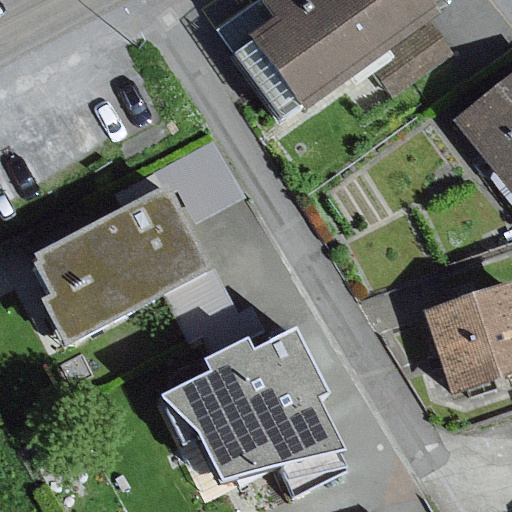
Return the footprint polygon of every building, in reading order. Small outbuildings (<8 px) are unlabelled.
[(397,0),(268,0),(215,36),(275,124),(416,28),(397,0)] [(511,88),(452,133),(508,208),(511,204),(511,88)] [(151,203),(9,276),(54,362),(169,303),(196,289),(151,203)] [(196,289),(169,303),(209,377),(258,350),(246,322),(226,332),(196,289)] [(511,300),(511,299),(422,321),(443,405),(511,388),(511,300)] [(209,377),(163,402),(219,504),(275,473),(296,511),(354,480),(277,340),(258,350),(209,377)]
